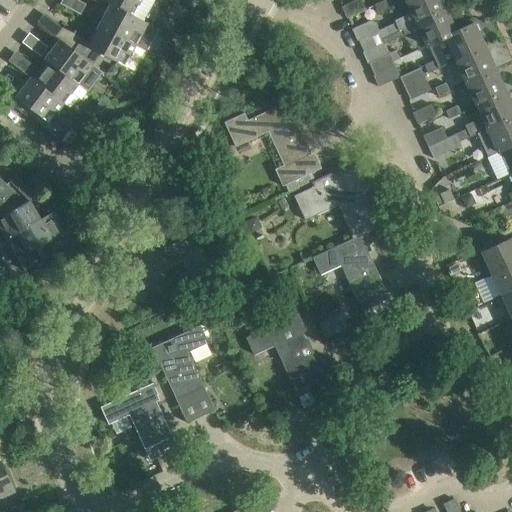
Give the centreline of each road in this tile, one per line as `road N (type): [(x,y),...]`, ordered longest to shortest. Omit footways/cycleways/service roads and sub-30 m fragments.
road 1 (residential): [(259,0),(345,52),(386,122),(413,176),(424,220),(416,252),(436,305),(424,329),(362,371),(307,478)]
road 2 (tertiary): [(242,0),(47,365),(50,431),(87,511)]
road 3 (residential): [(105,511),(208,465),(239,461),(307,478)]
road 4 (residential): [(511,487),(486,499),(452,485),(394,511)]
